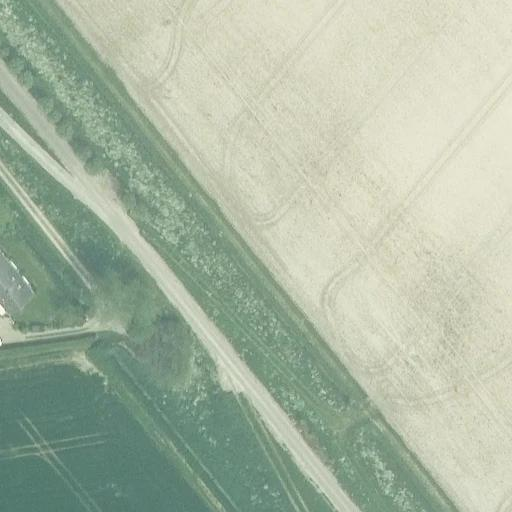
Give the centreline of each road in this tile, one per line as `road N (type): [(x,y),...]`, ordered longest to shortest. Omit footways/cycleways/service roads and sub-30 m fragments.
road 1 (track): [(109,217),(157,240),(339,427),(385,511)]
road 2 (unclassified): [(345,511),(101,207)]
road 3 (unclassified): [(0,172),(110,316),(86,330)]
road 4 (unclassified): [(101,207),(0,76)]
road 5 (unclassified): [(101,207),(0,118)]
